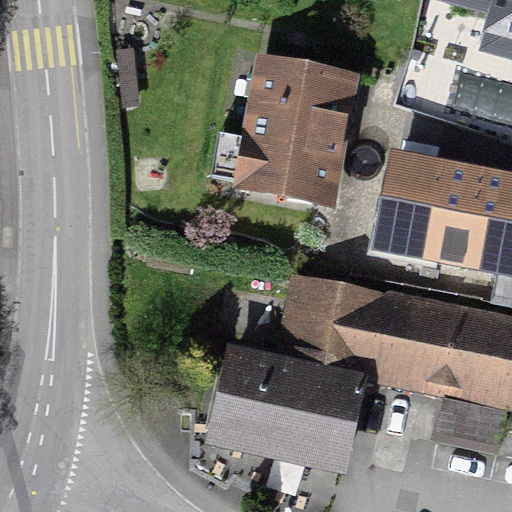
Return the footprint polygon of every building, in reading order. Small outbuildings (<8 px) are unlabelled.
[(511,22),(511,0),(504,0),(500,19),(511,22)] [(336,111),(341,84),(261,69),(238,192),(322,208),(338,124),(333,123),(336,111)] [(384,249),(511,272),(511,182),(447,171),(400,162),(384,249)] [(511,328),(291,282),(276,354),(297,358),(296,361),(297,363),(298,365),(299,366),(301,368),(354,378),(354,381),(355,382),(356,378),(511,411),(511,328)] [(351,390),(229,365),(212,442),(336,469),(353,389),(351,389),(351,390)] [(498,430),(438,418),(432,446),(492,458),(498,430)]
